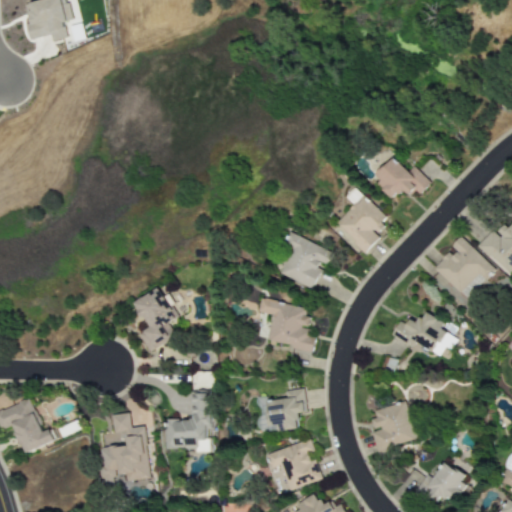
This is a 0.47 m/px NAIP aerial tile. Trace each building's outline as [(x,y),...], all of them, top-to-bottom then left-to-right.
[(51,36),(52,42),(67,39),(64,22),(71,20),(66,0),(43,0),(26,4),(31,24),(26,25),(30,40),(51,36)] [(393,199),(403,190),(412,199),(429,182),(414,167),(407,173),(393,158),(373,178),(393,199)] [(335,225),(365,252),(386,229),(380,224),(386,218),(362,196),(335,225)] [(511,270),(511,223),(510,221),(498,235),(492,230),(478,246),(508,274),(511,270)] [(276,273),(311,289),(322,264),(326,266),(332,253),(292,235),(276,273)] [(433,270),(466,299),(481,282),(483,283),(496,269),(460,237),(449,250),(450,251),(433,270)] [(148,352),(176,338),(168,324),(179,319),(167,296),(164,297),(160,289),(135,303),(149,329),(139,334),(148,352)] [(266,343),(313,352),(316,333),(305,330),(309,309),(261,299),(258,313),(272,315),(266,343)] [(391,336),(411,348),(415,343),(439,357),(445,347),(450,351),(457,340),(450,336),(455,329),(425,311),(416,326),(402,318),(391,336)] [(306,414),(304,390),(285,392),(285,397),(257,400),(260,426),(266,425),(267,432),(298,429),(297,414),(306,414)] [(192,395),(192,420),(165,420),(165,451),(210,451),(210,394),(192,395)] [(24,454),(56,441),(51,429),(43,432),(30,399),(0,411),(0,427),(1,431),(13,426),(24,454)] [(374,411),(376,419),(371,420),(375,432),(372,433),(377,453),(416,442),(405,402),(374,411)] [(149,480),(146,427),(131,428),(130,414),(113,415),(114,433),(126,432),(127,447),(99,448),(101,488),(115,487),(114,475),(126,474),(126,481),(149,480)] [(264,454),(269,469),(279,466),(287,491),(321,480),(309,441),(264,454)] [(426,475),(419,486),(451,507),(465,485),(460,482),(464,476),(444,463),(433,479),(426,475)] [(296,505),(299,510),(296,511),(344,511),(340,504),(335,507),(331,501),(322,506),(315,494),(296,505)]
